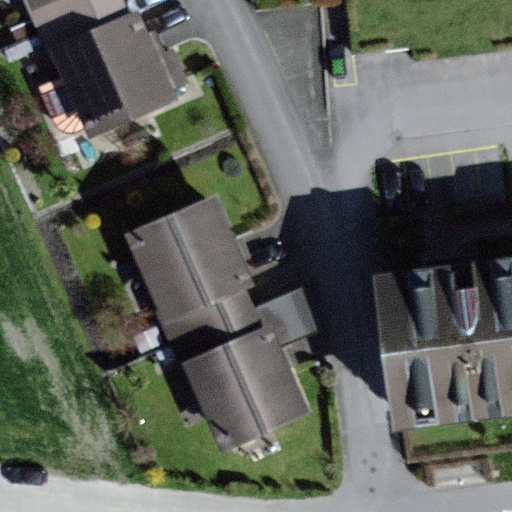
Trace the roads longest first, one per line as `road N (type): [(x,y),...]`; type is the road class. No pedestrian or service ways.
road 1 (residential): [(378,511),(350,350),(310,204),(220,0)]
road 2 (residential): [(132,511),(0,493)]
